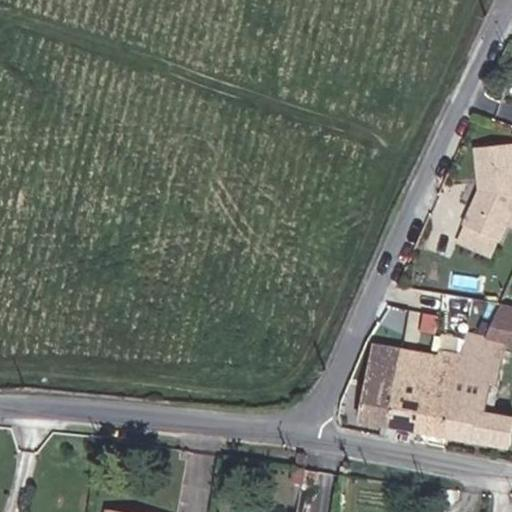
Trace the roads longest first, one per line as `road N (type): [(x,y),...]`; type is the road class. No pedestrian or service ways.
road 1 (unclassified): [(297,441),(511,16)]
road 2 (unclassified): [(0,407),(99,411),(297,441)]
road 3 (unclassified): [(297,441),(511,475)]
